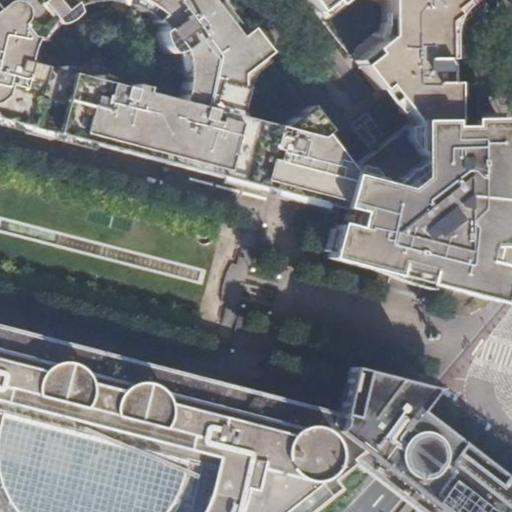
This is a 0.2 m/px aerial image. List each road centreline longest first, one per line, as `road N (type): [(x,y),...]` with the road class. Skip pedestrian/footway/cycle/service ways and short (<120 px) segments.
road 1 (motorway): [(511,360),(371,511)]
road 2 (residential): [(295,40),(319,38),(386,125)]
road 3 (residential): [(295,40),(289,67),(355,147)]
